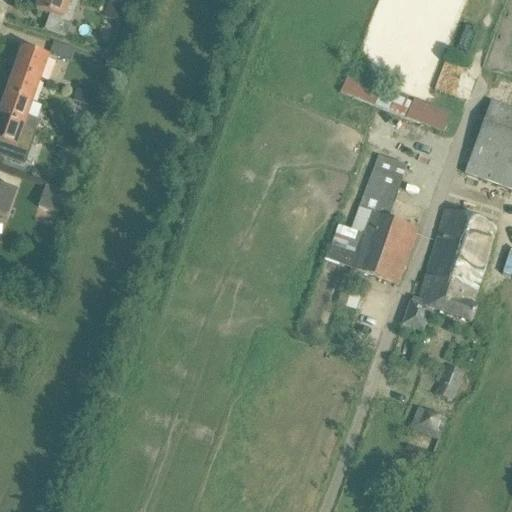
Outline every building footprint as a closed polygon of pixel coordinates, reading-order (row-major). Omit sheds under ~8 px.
[(39,0),(35,11),(50,17),(45,32),(65,39),(78,1),(75,0),(39,0)] [(126,8),(108,2),(105,11),(122,17),(126,8)] [(105,11),(102,19),(119,26),(122,17),(105,11)] [(74,51),(53,44),(49,55),(70,63),(74,51)] [(13,72),(41,82),(49,59),(22,49),(13,72)] [(5,95),(33,105),(41,82),(13,72),(5,95)] [(90,109),(96,92),(78,86),(72,103),(90,109)] [(381,92),(374,108),(405,121),(443,135),(451,115),(413,101),(411,105),(381,92)] [(33,105),(5,95),(0,110),(0,118),(36,132),(39,123),(28,119),(33,105)] [(511,110),(491,103),(464,176),(511,193),(511,110)] [(36,132),(0,118),(0,145),(17,151),(21,139),(32,143),(36,132)] [(59,140),(76,146),(82,149),(85,140),(79,138),(62,131),(59,140)] [(76,146),(59,140),(56,148),(73,155),(76,146)] [(38,209),(58,216),(66,194),(46,187),(38,209)] [(0,222),(5,224),(16,194),(0,188),(0,222)] [(325,262),(398,288),(418,231),(357,209),(356,213),(350,232),(338,228),(325,262)] [(416,305),(409,302),(401,328),(422,335),(430,313),(471,327),(477,308),(474,307),(479,290),(481,287),(498,229),(442,212),(416,305)] [(425,412),(417,409),(409,431),(438,443),(441,435),(446,421),(441,419),(441,417),(427,412),(425,412)]
